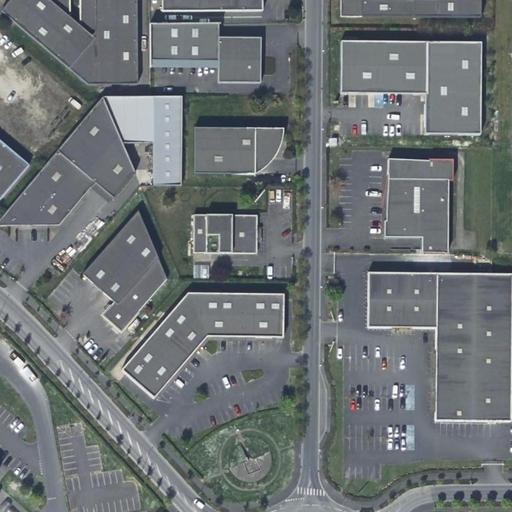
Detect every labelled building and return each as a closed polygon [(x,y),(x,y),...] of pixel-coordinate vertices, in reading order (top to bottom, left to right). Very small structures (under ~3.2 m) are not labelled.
[(8,0),(0,10),(0,11),(86,85),(135,85),(134,0),(77,0),(77,27),(68,18),(68,0),(8,0)] [(259,0),(159,0),(159,13),(260,12),(259,0)] [(343,0),(344,18),(484,21),(484,0),(438,0),(439,3),(382,1),(382,0),(343,0)] [(217,24),(150,25),(150,62),(218,62),(218,68),(218,84),(260,83),(260,38),(217,38),(217,24)] [(479,42),(339,41),(338,93),(423,94),(423,133),(479,134),(479,42)] [(113,198),(134,171),(122,142),(102,97),(0,219),(0,226),(59,225),(90,188),(94,182),(113,198)] [(136,97),(102,97),(122,142),(136,143),(136,97)] [(181,187),(181,97),(136,97),(136,143),(153,143),(153,186),(181,187)] [(284,130),(194,129),(194,174),(256,174),(256,157),(275,157),(281,144),(283,134),(284,130)] [(0,199),(29,166),(0,141),(0,199)] [(256,157),(256,174),(260,173),(268,166),(275,157),(256,157)] [(422,253),(448,254),(449,180),(454,180),(454,159),(430,159),(430,161),(399,161),(399,158),(388,158),(387,221),(384,221),(384,238),(422,238),(422,253)] [(113,198),(94,182),(90,188),(108,203),(113,198)] [(103,312),(104,324),(117,336),(167,277),(137,210),(81,273),(112,301),(103,312)] [(257,217),(192,215),(190,253),(255,255),(257,217)] [(193,265),(193,278),(208,278),(208,265),(193,265)] [(368,333),(437,334),(438,279),(369,278),(368,333)] [(511,280),(438,279),(437,334),(435,426),(511,427),(511,280)] [(285,299),(189,296),(120,372),(153,401),(207,340),(283,342),(285,299)]
